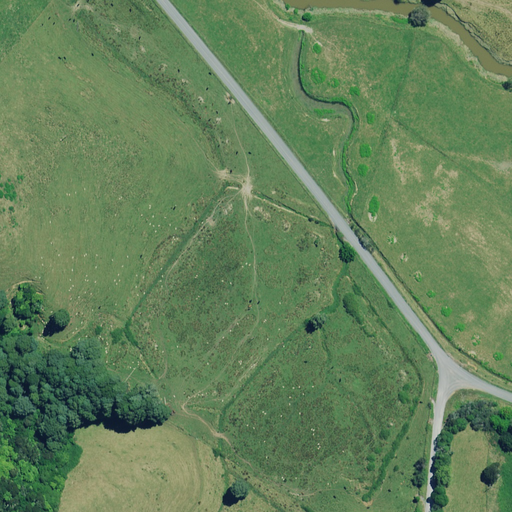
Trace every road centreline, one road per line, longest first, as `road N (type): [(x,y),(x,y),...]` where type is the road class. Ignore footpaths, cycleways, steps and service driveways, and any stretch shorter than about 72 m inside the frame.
road 1 (unclassified): [(454,369),(150,0)]
road 2 (unclassified): [(429,511),(438,418),(454,369)]
